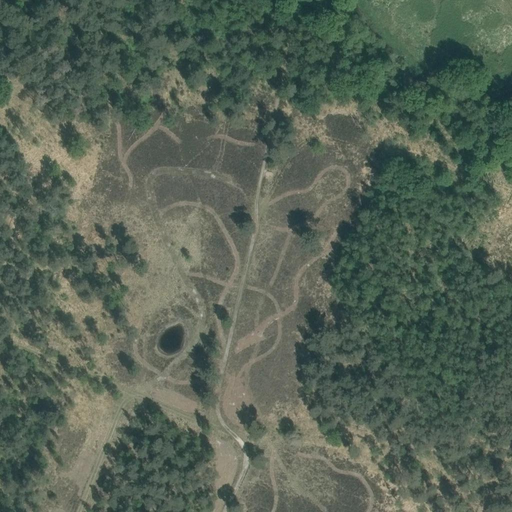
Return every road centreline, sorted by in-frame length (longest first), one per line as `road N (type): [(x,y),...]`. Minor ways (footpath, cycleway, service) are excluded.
road 1 (track): [(236,435),(129,400),(78,511)]
road 2 (track): [(147,400),(0,341)]
